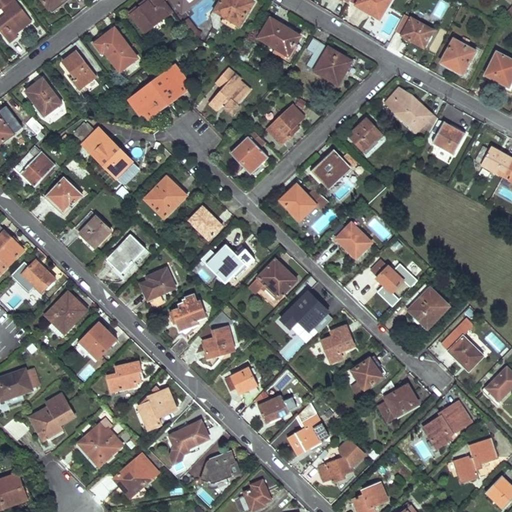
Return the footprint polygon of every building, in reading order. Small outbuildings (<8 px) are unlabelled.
[(0,0),(0,9),(3,8),(8,14),(0,20),(0,27),(11,41),(19,36),(17,33),(33,20),(16,0),(0,0)] [(44,0),(51,8),(61,0),(65,4),(69,0),(44,0)] [(153,0),(146,0),(148,3),(132,16),(145,33),(166,16),(153,0)] [(174,0),(183,10),(195,0),(174,0)] [(253,5),(244,0),(222,0),(216,12),(241,26),(253,5)] [(359,0),(357,4),(361,6),(365,8),(367,5),(382,14),(389,0),(359,0)] [(424,46),(429,38),(434,29),(412,17),(403,34),(424,46)] [(181,26),(199,38),(204,31),(187,18),(181,26)] [(290,57),(296,47),(302,37),(271,19),(260,39),(290,57)] [(112,31),(104,38),(95,44),(102,54),(105,52),(120,71),(137,58),(120,36),(117,38),(112,31)] [(450,68),(450,67),(451,66),(465,73),(477,49),(455,38),(442,63),(450,68)] [(307,51),(310,53),(313,54),(306,66),(339,85),(353,62),(314,39),(307,51)] [(500,81),(506,84),(511,87),(511,84),(511,57),(499,52),(486,78),(499,84),(500,81)] [(64,64),(70,72),(76,80),(74,81),(80,90),(97,77),(78,53),(64,64)] [(187,81),(176,65),(168,71),(175,81),(173,83),(177,88),(187,81)] [(242,79),(229,67),(216,83),(223,89),(210,103),(219,110),(225,103),(228,106),(226,108),(233,115),(240,107),(239,105),(249,93),(238,83),(241,80),(242,79)] [(153,82),(168,103),(181,94),(177,88),(173,83),(175,81),(168,71),(153,82)] [(253,90),(241,80),(238,83),(249,93),(253,90)] [(28,93),(32,99),(37,105),(34,107),(45,119),(63,105),(43,81),(28,93)] [(154,114),(168,103),(153,82),(130,99),(137,109),(146,103),(150,108),(154,114)] [(438,120),(411,97),(411,98),(399,88),(385,103),(396,112),(397,115),(417,132),(424,125),(431,132),(438,120)] [(144,112),(148,118),(154,114),(150,108),(146,103),(137,109),(141,115),(144,112)] [(282,144),(289,137),(297,130),(294,128),(304,117),(293,106),(268,130),(282,144)] [(0,144),(22,127),(6,107),(0,111),(0,144)] [(44,128),(39,123),(34,118),(28,124),(38,135),(44,128)] [(354,142),(359,146),(363,151),(375,139),(377,141),(383,135),(368,120),(353,135),(356,139),(354,142)] [(455,155),(461,145),(466,135),(445,124),(434,144),(455,155)] [(85,125),(76,135),(85,144),(93,135),(94,134),(85,125)] [(123,182),(130,175),(138,168),(98,130),(94,134),(93,135),(84,144),(123,182)] [(232,154),(236,158),(239,162),(241,161),(253,172),(269,157),(261,148),(267,143),(263,139),(253,130),(248,135),(249,137),(232,154)] [(31,151),(31,152),(32,152),(16,168),(22,174),(23,173),(36,186),(55,166),(35,147),(31,151)] [(505,174),(511,161),(511,159),(506,156),(505,158),(498,154),(499,152),(492,148),(490,151),(484,148),(476,162),(497,173),(499,171),(505,174)] [(334,152),(314,171),(329,187),(357,161),(349,152),(341,159),(334,152)] [(173,210),(172,209),(171,208),(183,196),(175,188),(177,187),(168,177),(146,199),(165,218),(173,210)] [(54,202),(59,207),(64,212),(71,205),(72,207),(82,197),(64,180),(45,200),(51,205),(54,202)] [(132,194),(123,186),(116,193),(125,201),(132,194)] [(328,202),(315,189),(307,196),(297,186),(280,202),(299,221),(315,205),(320,210),(328,202)] [(221,228),(218,225),(215,222),(216,220),(204,208),(190,221),(209,240),(221,228)] [(87,238),(88,238),(97,246),(104,239),(103,238),(111,230),(92,212),(77,228),(87,238)] [(359,215),(351,223),(357,229),(365,221),(359,215)] [(340,224),(335,230),(340,235),(338,238),(343,243),(342,244),(357,259),(372,243),(357,229),(351,223),(345,229),(340,224)] [(0,272),(1,273),(13,261),(24,249),(18,243),(17,245),(11,239),(12,238),(0,226),(0,258),(1,260),(0,260),(0,272)] [(108,259),(115,266),(122,274),(145,250),(131,236),(108,259)] [(245,270),(250,265),(255,260),(246,250),(239,257),(228,245),(217,256),(211,251),(202,260),(227,284),(243,268),(245,270)] [(298,280),(276,260),(249,288),(256,294),(266,285),(280,298),(298,280)] [(387,265),(384,262),(382,260),(371,270),(377,277),(376,278),(391,293),(403,281),(391,269),(395,265),(391,261),(387,265)] [(41,293),(48,286),(55,280),(37,262),(24,275),(41,293)] [(152,295),(153,297),(154,299),(160,297),(160,296),(174,290),(175,288),(167,269),(147,278),(149,281),(142,284),(148,297),(152,295)] [(2,298),(12,310),(27,296),(17,284),(2,298)] [(429,327),(439,317),(449,306),(425,284),(405,305),(429,327)] [(64,333),(73,323),(83,314),(70,302),(74,298),(68,292),(46,314),(64,333)] [(318,302),(316,303),(315,305),(311,301),(313,300),(306,293),(292,308),(310,326),(327,310),(318,302)] [(318,302),(321,298),(317,295),(313,300),(311,301),(315,305),(316,303),(318,302)] [(187,299),(186,300),(184,300),(185,304),(181,306),(182,309),(174,312),(176,317),(174,317),(176,323),(179,323),(181,331),(199,325),(197,321),(207,317),(201,301),(197,302),(195,296),(187,299)] [(204,342),(206,349),(208,357),(231,352),(234,349),(230,327),(234,324),(222,312),(208,326),(214,332),(215,338),(204,342)] [(85,355),(87,353),(88,351),(96,359),(116,340),(99,323),(76,346),(85,355)] [(333,336),(328,338),(322,341),(332,363),(342,358),(340,352),(355,346),(346,326),(332,332),(333,336)] [(469,371),(476,363),(484,356),(464,337),(450,352),(469,371)] [(179,356),(185,350),(190,345),(182,338),(171,349),(179,356)] [(375,355),(353,370),(365,388),(383,376),(375,365),(380,362),(375,355)] [(139,373),(141,372),(142,372),(140,362),(117,367),(118,374),(108,376),(111,392),(137,386),(137,383),(141,382),(139,373)] [(231,390),(234,389),(237,388),(240,394),(259,385),(250,368),(226,379),(231,390)] [(488,388),(494,394),(500,399),(511,387),(511,373),(507,368),(488,388)] [(0,388),(1,388),(5,399),(6,399),(8,405),(25,399),(23,393),(32,390),(25,371),(0,379),(0,388)] [(405,386),(398,373),(391,381),(397,390),(405,386)] [(386,420),(406,409),(417,404),(408,385),(405,386),(397,390),(391,381),(382,391),(387,400),(378,404),(386,420)] [(155,391),(148,400),(141,408),(150,429),(162,424),(159,416),(177,408),(169,389),(156,394),(155,391)] [(258,396),(256,394),(254,393),(241,401),(247,407),(258,396)] [(60,425),(68,422),(75,417),(62,394),(47,402),(49,407),(33,416),(48,442),(64,433),(60,425)] [(289,413),(286,405),(282,396),(259,406),(266,422),(289,413)] [(289,437),(293,446),(298,455),(322,442),(319,437),(315,428),(323,425),(311,403),(299,415),(306,427),(289,437)] [(450,436),(461,430),(471,424),(459,403),(440,413),(443,418),(425,428),(437,448),(452,439),(450,436)] [(4,426),(11,433),(17,440),(28,429),(16,416),(4,426)] [(188,448),(207,439),(204,431),(206,430),(202,422),(171,436),(171,437),(172,440),(169,442),(172,448),(175,447),(178,453),(181,460),(189,451),(188,448)] [(319,437),(327,433),(323,425),(315,428),(319,437)] [(80,444),(86,450),(93,456),(98,451),(105,459),(119,446),(100,426),(80,444)] [(344,458),(319,466),(323,479),(331,477),(333,482),(345,478),(344,473),(353,470),(351,465),(358,463),(359,465),(368,456),(349,437),(338,448),(340,454),(344,458)] [(482,464),(490,461),(499,459),(493,439),(469,446),(471,456),(454,462),(460,484),(480,478),(479,472),(483,468),(482,464)] [(201,480),(206,481),(212,483),(216,482),(235,476),(234,472),(232,466),(232,463),(235,462),(232,451),(211,459),(210,459),(209,459),(207,461),(206,463),(201,480)] [(152,478),(145,469),(137,461),(115,480),(130,497),(152,478)] [(20,472),(0,479),(0,508),(30,498),(20,472)] [(488,492),(491,495),(495,499),(499,494),(509,504),(511,500),(511,486),(502,477),(488,492)] [(249,501),(248,501),(246,502),(249,509),(251,508),(252,511),(265,506),(264,502),(270,500),(263,481),(252,485),(254,489),(246,492),(249,501)] [(365,495),(360,497),(355,499),(359,511),(376,511),(374,505),(387,500),(381,484),(364,490),(365,495)]
